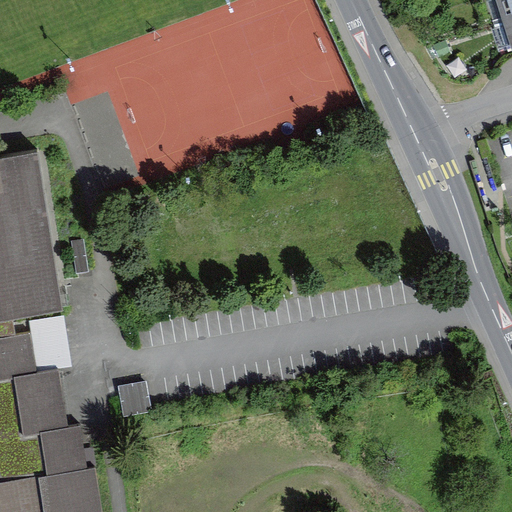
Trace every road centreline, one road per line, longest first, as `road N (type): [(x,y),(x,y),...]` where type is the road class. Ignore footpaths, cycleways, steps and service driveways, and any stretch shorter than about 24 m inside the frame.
road 1 (tertiary): [(417,138),(511,354)]
road 2 (tertiary): [(350,0),(417,138)]
